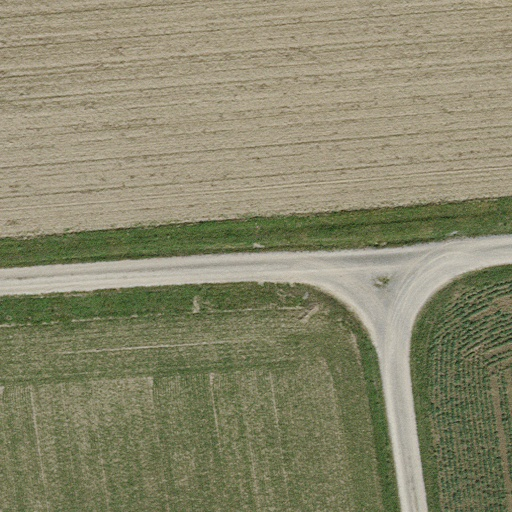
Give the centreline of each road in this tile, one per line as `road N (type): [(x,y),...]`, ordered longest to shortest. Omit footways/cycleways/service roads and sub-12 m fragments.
road 1 (track): [(0,284),(382,266),(511,250)]
road 2 (track): [(382,266),(418,511)]
